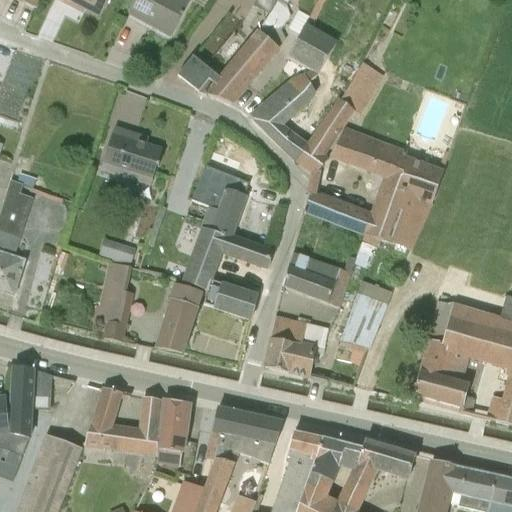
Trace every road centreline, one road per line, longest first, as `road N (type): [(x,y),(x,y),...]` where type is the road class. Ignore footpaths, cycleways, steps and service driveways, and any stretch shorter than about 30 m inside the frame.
road 1 (residential): [(247,401),(297,196),(292,172),(244,126),(210,108),(0,33)]
road 2 (tertiary): [(247,401),(511,461)]
road 3 (tertiary): [(0,344),(247,401)]
